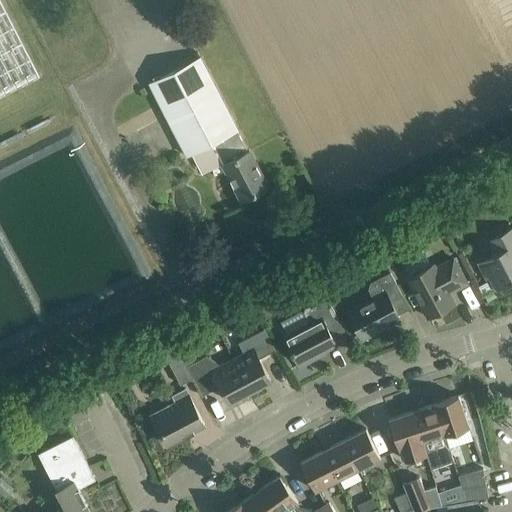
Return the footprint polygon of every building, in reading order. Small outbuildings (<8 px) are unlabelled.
[(0,0),(0,94),(40,74),(1,0),(0,0)] [(186,155),(210,142),(213,147),(212,150),(216,158),(219,159),(221,163),(223,163),(242,199),(267,186),(249,150),(248,150),(237,129),(238,129),(200,56),(149,82),(186,155)] [(436,215),(425,221),(429,228),(434,230),(441,226),(436,215)] [(511,226),(488,239),(495,252),(478,261),(486,278),(490,276),(497,290),(500,288),(504,293),(511,288),(511,226)] [(407,277),(428,316),(454,302),(448,292),(466,282),(453,257),(435,267),(433,263),(407,277)] [(390,271),(370,281),(368,289),(372,297),(371,299),(348,311),(362,338),(400,318),(391,300),(402,294),(390,271)] [(315,355),(336,344),(326,324),(338,318),(326,295),(304,307),(303,311),(308,322),(284,335),(291,349),(290,349),(292,353),(293,352),(300,366),(316,357),(315,355)] [(252,305),(236,313),(241,323),(256,314),(252,305)] [(243,350),(231,356),(251,392),(261,387),(260,384),(270,379),(259,357),(270,352),(258,331),(238,341),(243,350)] [(180,384),(193,377),(186,364),(176,345),(158,354),(164,364),(169,362),(180,384)] [(186,364),(193,377),(202,394),(214,388),(211,383),(217,379),(229,400),(239,395),(240,398),(251,392),(231,356),(219,363),(205,354),(186,364)] [(172,395),(175,400),(150,413),(167,443),(183,435),(184,436),(194,431),(193,429),(204,423),(186,388),(172,395)] [(435,402),(445,434),(468,426),(458,394),(435,402)] [(445,434),(435,402),(412,410),(422,441),(430,466),(453,459),(445,434)] [(422,441),(412,410),(389,418),(399,449),(401,449),(405,459),(425,452),(430,467),(430,466),(422,441)] [(366,428),(344,439),(357,469),(381,457),(366,428)] [(90,511),(76,484),(92,476),(93,477),(94,477),(73,435),(38,452),(56,487),(55,487),(63,503),(55,511),(90,511)] [(357,469),(344,439),(322,450),(335,480),(357,469)] [(335,480),(322,450),(300,461),(315,490),(335,480)] [(458,474),(462,487),(462,488),(485,484),(482,467),(458,474)] [(280,474),(260,488),(276,511),(280,511),(289,506),(293,511),(316,511),(315,509),(299,506),(296,502),(298,500),(280,474)] [(402,481),(406,492),(413,508),(440,503),(437,492),(435,484),(428,486),(424,488),(418,475),(402,481)] [(487,496),(485,484),(462,488),(462,487),(454,489),(456,502),(473,499),(487,496)] [(276,511),(260,488),(240,502),(246,511),(276,511)] [(402,511),(413,508),(406,492),(394,496),(400,511),(402,511)] [(448,511),(488,511),(487,508),(475,511),(473,499),(456,502),(447,504),(448,511)] [(315,509),(316,511),(335,511),(329,501),(315,509)] [(246,511),(240,502),(225,511),(246,511)]
